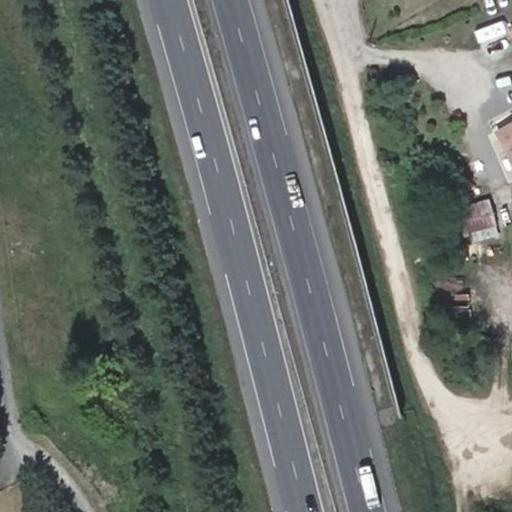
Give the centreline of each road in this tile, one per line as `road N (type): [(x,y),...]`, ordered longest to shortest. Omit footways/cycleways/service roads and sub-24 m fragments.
road 1 (motorway): [(172,0),(310,511)]
road 2 (motorway): [(371,511),(235,0)]
road 3 (residential): [(0,310),(22,458)]
